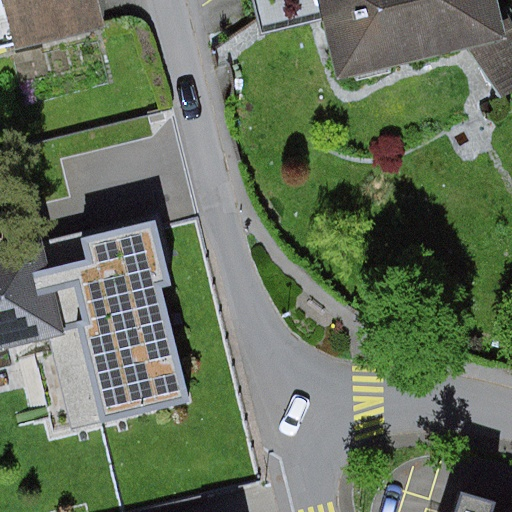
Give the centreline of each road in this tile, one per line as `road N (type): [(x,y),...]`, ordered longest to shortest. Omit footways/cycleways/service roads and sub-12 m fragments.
road 1 (residential): [(166,0),(231,260),(286,403)]
road 2 (residential): [(511,412),(460,397),(286,403)]
